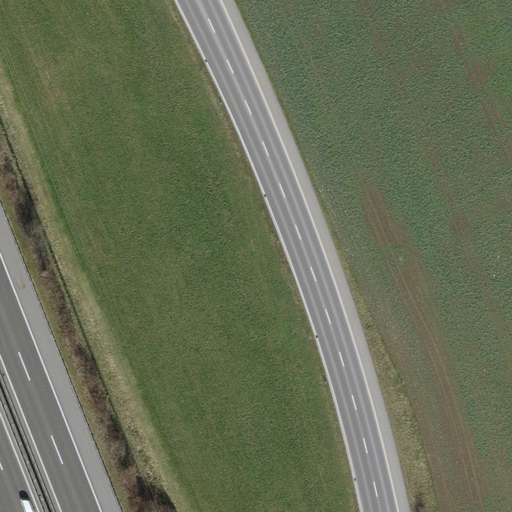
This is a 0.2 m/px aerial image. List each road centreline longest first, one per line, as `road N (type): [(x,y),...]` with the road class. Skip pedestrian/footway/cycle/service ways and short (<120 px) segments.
road 1 (secondary): [(198,0),(311,269),(380,511)]
road 2 (motorway): [(82,511),(0,302)]
